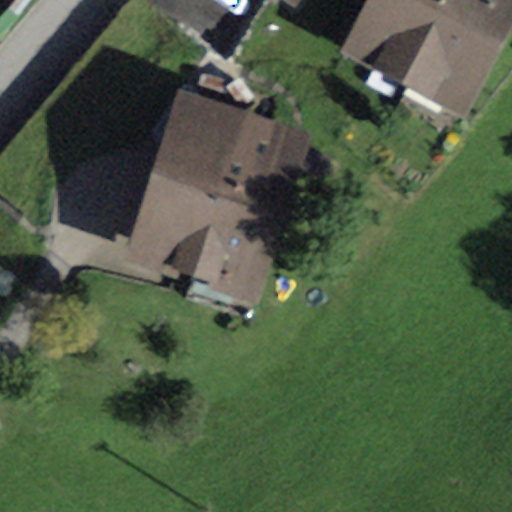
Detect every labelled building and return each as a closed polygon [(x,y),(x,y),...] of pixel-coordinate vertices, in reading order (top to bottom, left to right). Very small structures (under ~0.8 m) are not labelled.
[(190,40),(141,0),(119,26),(167,67),(190,40)] [(398,0),(372,49),(454,90),(501,0),(398,0)] [(119,26),(99,51),(147,91),(167,67),(119,26)] [(147,91),(99,51),(78,75),(126,116),(147,91)] [(78,75),(58,100),(105,140),(126,116),(78,75)] [(105,140),(58,100),(0,168),(0,193),(35,224),(105,140)] [(196,124),(156,248),(242,276),(282,151),(196,124)]
